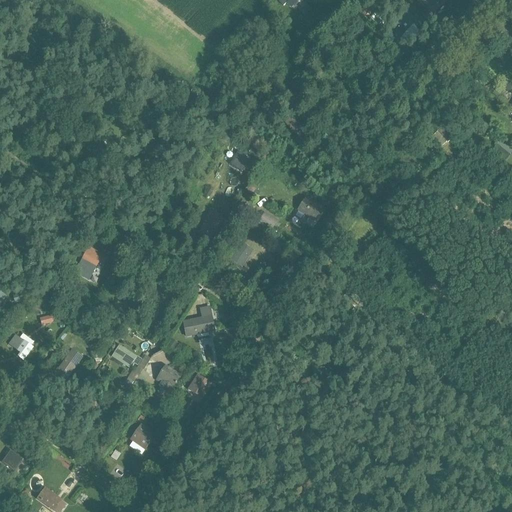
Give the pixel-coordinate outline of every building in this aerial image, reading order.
[(420,0),(431,10),(440,0),(420,0)] [(403,37),(405,34),(410,30),(415,35),(421,29),(415,24),(417,22),(405,11),(390,26),(403,37)] [(459,28),(452,34),(462,44),(468,38),(459,28)] [(364,54),(382,76),(390,69),(371,48),(364,54)] [(502,82),(502,90),(510,91),(511,82),(502,82)] [(409,103),(415,95),(409,90),(402,98),(409,103)] [(438,117),(432,111),(428,115),(434,122),(438,117)] [(282,120),(299,139),(307,132),(290,113),(282,120)] [(441,147),(446,143),(444,140),(437,132),(436,133),(432,136),(441,147)] [(310,134),(301,142),(307,148),(315,139),(310,134)] [(511,150),(500,141),(491,151),(504,163),(511,154),(511,150)] [(213,190),(208,187),(207,188),(197,182),(194,187),(204,193),(204,195),(209,197),(211,194),(216,197),(218,193),(213,190)] [(249,184),(244,191),(256,199),(260,193),(249,184)] [(261,203),(265,206),(271,199),(268,196),(261,203)] [(306,197),(297,211),(298,212),(295,216),(302,221),(305,216),(308,218),(304,224),(312,230),(325,209),(306,197)] [(212,238),(223,217),(210,211),(199,232),(212,238)] [(277,229),(280,224),(277,222),(264,213),(260,219),(259,221),(260,221),(259,224),(270,231),(272,229),(273,229),(274,227),(277,229)] [(298,225),(301,220),(294,217),(291,222),(298,225)] [(254,251),(241,242),(235,252),(230,249),(225,256),(230,259),(229,260),(242,268),(254,251)] [(88,248),(74,274),(88,281),(103,256),(88,248)] [(290,256),(302,263),(306,258),(293,250),(290,256)] [(69,275),(72,268),(65,265),(62,272),(69,275)] [(44,284),(35,298),(41,302),(51,289),(44,284)] [(199,309),(201,318),(212,316),(210,307),(199,309)] [(224,317),(226,330),(236,328),(233,315),(224,317)] [(208,334),(215,332),(212,316),(201,318),(182,322),(186,339),(197,336),(198,340),(209,338),(208,334)] [(51,317),(40,319),(42,327),(52,324),(51,317)] [(16,336),(9,346),(21,355),(18,359),(23,362),(33,349),(31,348),(34,343),(23,335),(20,339),(16,336)] [(172,352),(178,344),(172,339),(166,347),(172,352)] [(111,358),(129,369),(133,364),(138,367),(142,360),(137,357),(119,346),(111,358)] [(94,361),(107,356),(105,352),(103,348),(101,349),(91,353),(94,361)] [(72,351),(55,374),(65,382),(83,359),(72,351)] [(128,394),(141,375),(140,374),(150,359),(145,356),(135,371),(138,373),(137,374),(136,373),(135,375),(132,372),(128,378),(123,386),(128,389),(123,398),(125,400),(128,394)] [(165,366),(155,381),(157,382),(160,384),(159,387),(163,393),(170,394),(182,376),(165,366)] [(135,398),(149,376),(149,375),(143,372),(141,375),(128,394),(135,398)] [(187,391),(202,400),(212,386),(217,389),(220,386),(207,378),(205,380),(197,375),(187,391)] [(164,398),(158,408),(163,411),(169,401),(164,398)] [(89,400),(89,416),(99,416),(99,400),(89,400)] [(113,412),(121,417),(125,412),(117,407),(113,412)] [(163,428),(170,418),(164,414),(157,424),(163,428)] [(132,443),(129,448),(141,456),(144,451),(145,452),(155,437),(147,432),(148,430),(141,425),(130,441),(132,443)] [(21,469),(27,460),(12,448),(5,457),(21,469)] [(115,451),(111,458),(116,462),(121,455),(115,451)] [(13,496),(20,486),(16,483),(9,493),(13,496)] [(26,501),(31,498),(27,490),(22,494),(26,501)] [(37,501),(52,511),(54,511),(61,511),(66,505),(45,490),(37,501)]
